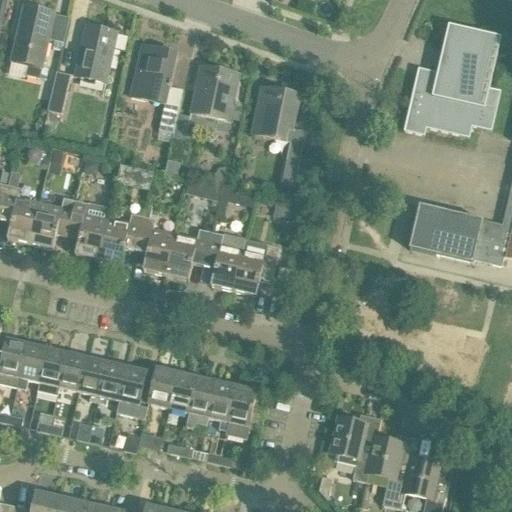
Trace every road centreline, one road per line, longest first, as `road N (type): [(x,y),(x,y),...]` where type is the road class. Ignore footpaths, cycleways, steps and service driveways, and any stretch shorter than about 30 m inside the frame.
road 1 (residential): [(307,389),(312,365),(294,341),(0,271)]
road 2 (residential): [(281,508),(44,458),(14,477),(0,474)]
road 3 (residential): [(406,0),(388,38),(364,60),(185,0)]
road 4 (residential): [(307,389),(381,400),(441,444)]
road 5 (residential): [(281,508),(307,389)]
